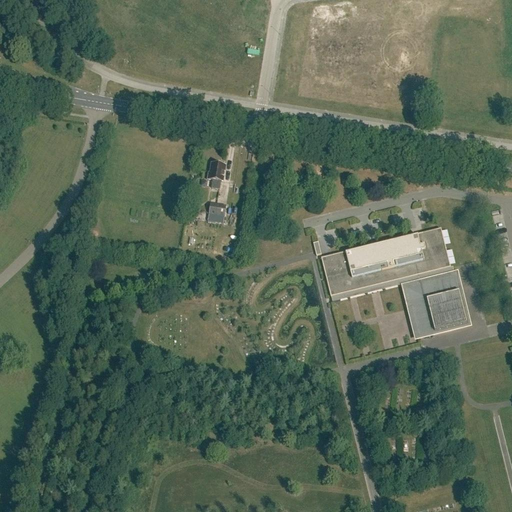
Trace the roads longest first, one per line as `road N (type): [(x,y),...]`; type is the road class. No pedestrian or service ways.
road 1 (unclassified): [(256,128),(99,103),(0,76)]
road 2 (unclassified): [(511,168),(256,128)]
road 3 (unclassified): [(256,128),(278,0)]
